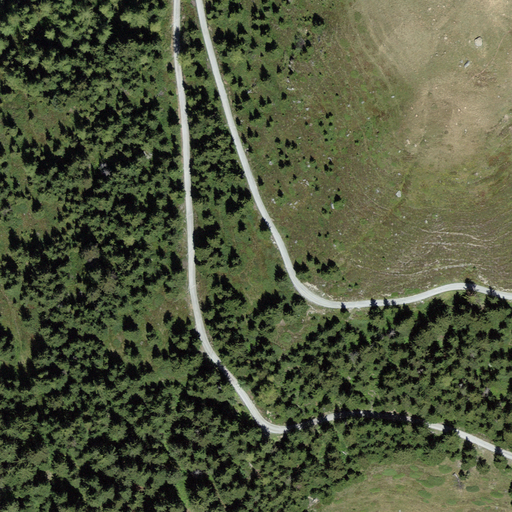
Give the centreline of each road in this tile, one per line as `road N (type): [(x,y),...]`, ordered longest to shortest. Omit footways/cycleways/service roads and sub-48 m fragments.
road 1 (track): [(511,459),(406,421),(358,414),(282,430),(244,409),(202,350),(194,313),(194,163),(179,0)]
road 2 (track): [(204,0),(261,204),(302,296),(327,305),(363,303),(453,285),(511,296)]
